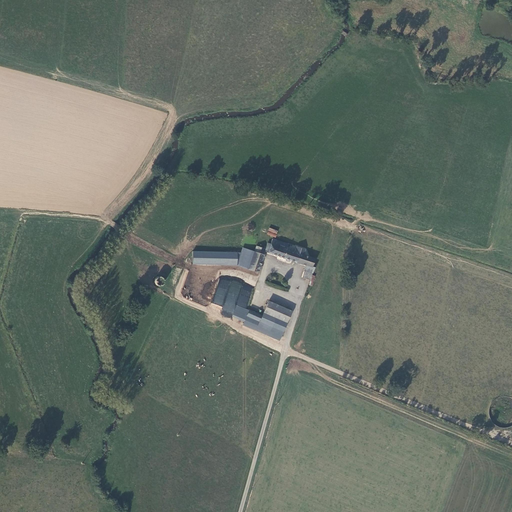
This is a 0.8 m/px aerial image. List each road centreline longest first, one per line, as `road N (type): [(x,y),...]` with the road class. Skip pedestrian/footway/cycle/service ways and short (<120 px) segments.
road 1 (track): [(511,442),(285,351)]
road 2 (unclassified): [(240,511),(302,295)]
